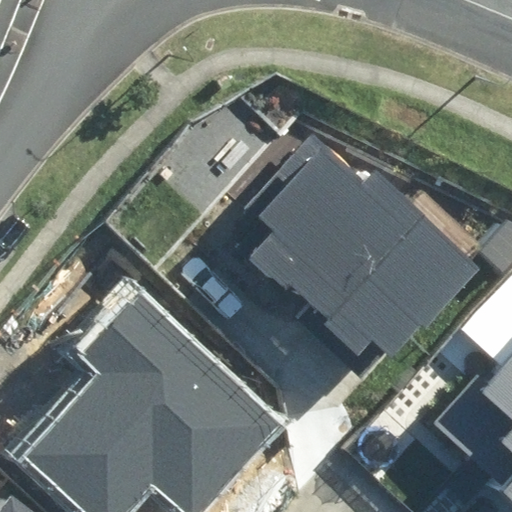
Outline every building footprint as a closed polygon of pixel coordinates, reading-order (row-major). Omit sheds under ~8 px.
[(286,286),(359,355),(374,340),(394,359),(481,268),(379,170),(364,185),(309,132),(243,200),(276,231),(249,258),(282,290),(286,286)] [(479,250),(506,274),(511,267),(511,223),(506,221),(479,250)] [(511,278),(463,327),(493,357),(435,414),(505,484),(502,487),(511,497),(511,278)] [(27,457),(85,511),(133,511),(156,488),(181,511),(200,511),(281,428),(135,290),(76,352),(103,377),(27,457)] [(0,511),(39,511),(12,491),(0,506),(0,511)]
